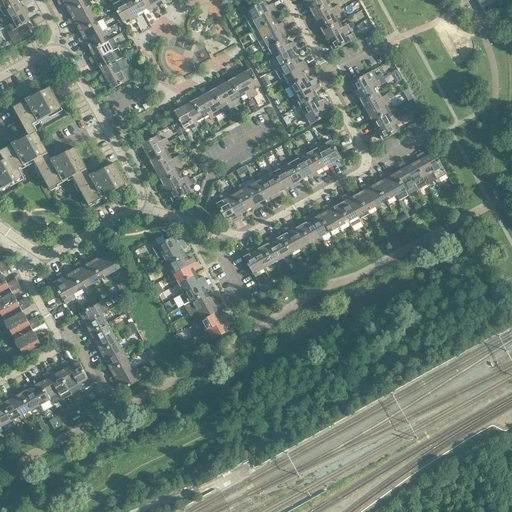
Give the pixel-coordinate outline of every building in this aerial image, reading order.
[(0,0),(0,7),(2,11),(19,2),(18,0),(0,0)] [(67,8),(70,13),(87,3),(85,0),(70,0),(60,6),(63,10),(67,8)] [(113,5),(123,22),(129,18),(131,21),(134,19),(123,0),(117,0),(119,2),(113,5)] [(123,0),(134,19),(137,17),(136,15),(142,11),(136,0),(123,0)] [(136,0),(142,11),(148,8),(150,10),(153,9),(148,0),(136,0)] [(148,0),(153,9),(156,7),(155,4),(161,1),(160,0),(148,0)] [(309,7),(312,13),(329,4),(333,1),(332,0),(313,0),(304,5),(306,8),(309,7)] [(476,0),(485,14),(487,13),(507,2),(505,0),(476,0)] [(245,24),(274,8),(272,4),(267,6),(264,1),(247,10),(242,13),(242,14),(243,13),(247,21),(244,22),(245,24)] [(1,19),(3,23),(27,10),(25,7),(23,8),(19,2),(2,11),(5,17),(1,19)] [(68,20),(71,25),(95,11),(94,10),(91,11),(87,3),(70,13),(73,18),(68,20)] [(244,4),(238,7),(242,13),(247,10),(244,4)] [(313,21),(315,24),(339,11),(336,6),(332,9),(329,4),(312,13),(316,19),(313,21)] [(253,32),(275,20),(272,15),(276,13),(274,8),(245,24),(246,26),(249,25),(253,32)] [(27,10),(3,23),(5,28),(10,25),(13,30),(8,33),(14,43),(32,34),(26,24),(30,21),(26,15),(29,13),(27,10)] [(77,27),(80,32),(97,22),(93,15),(96,13),(95,11),(71,25),(73,29),(77,27)] [(319,26),(323,32),(340,22),(337,17),(341,15),(339,11),(315,24),(316,27),(319,26)] [(255,43),(284,27),(282,23),(278,25),(275,20),(253,32),(248,35),(253,42),(254,41),(255,43)] [(79,39),(81,44),(105,30),(104,29),(102,30),(97,22),(80,32),(83,37),(79,39)] [(323,40),(325,43),(353,27),(351,23),(343,28),(340,22),(323,32),(326,38),(323,40)] [(329,45),(333,51),(355,40),(352,34),(358,31),(355,26),(353,27),(325,43),(327,46),(329,45)] [(263,51),(286,39),(283,34),(287,32),(284,27),(255,43),(256,45),(259,44),(263,51)] [(88,46),(91,51),(113,38),(108,41),(104,34),(106,32),(105,30),(81,44),(84,48),(88,46)] [(89,59),(92,63),(121,47),(120,45),(117,47),(113,39),(113,38),(91,51),(94,56),(89,59)] [(270,58),(271,60),(274,58),(295,46),(293,42),(288,44),(286,39),(263,51),(263,52),(269,49),(273,56),(270,58)] [(274,58),(279,68),(296,58),(293,53),(298,51),(295,46),(274,58)] [(99,65),(101,70),(123,58),(119,50),(122,49),(121,47),(92,63),(94,67),(99,65)] [(100,77),(102,82),(131,66),(130,64),(128,65),(123,58),(101,70),(104,75),(100,77)] [(280,79),(281,78),(306,65),(303,61),(299,63),(296,58),(279,68),(275,70),(280,79)] [(285,79),(290,86),(307,77),(304,72),(308,70),(306,65),(281,78),(282,80),(285,79)] [(131,66),(102,82),(105,86),(109,84),(112,89),(135,77),(134,76),(130,69),(132,67),(131,66)] [(243,70),(240,72),(253,96),(257,94),(255,89),(261,86),(251,69),(244,73),(243,70)] [(352,91),(354,94),(384,78),(381,74),(375,77),(372,71),(351,83),(355,89),(352,91)] [(238,77),(232,80),(241,97),(246,94),(248,99),(253,96),(240,72),(236,74),(238,77)] [(261,78),(264,84),(270,81),(267,75),(261,78)] [(291,96),(292,97),(316,84),(314,80),(309,82),(307,77),(290,86),(294,94),(291,96)] [(358,96),(362,102),(378,93),(376,88),(386,82),(384,78),(354,94),(355,97),(358,96)] [(224,81),(221,83),(234,106),(238,104),(236,100),(241,97),(232,80),(225,83),(224,81)] [(219,87),(213,90),(222,108),(227,105),(229,109),(234,106),(221,83),(217,84),(219,87)] [(296,98),(300,105),(317,96),(314,91),(319,89),(316,84),(292,97),(293,99),(296,98)] [(81,190),(89,205),(102,198),(125,185),(126,184),(114,163),(102,170),(95,174),(94,172),(90,175),(85,166),(75,147),(63,154),(62,154),(56,158),(56,156),(51,159),(48,153),(36,131),(32,124),(62,108),(50,87),(43,91),(31,97),(31,96),(19,103),(20,104),(13,107),(25,129),(29,135),(17,142),(16,140),(5,147),(6,148),(0,151),(0,152),(4,160),(0,162),(0,189),(16,181),(23,177),(18,168),(24,165),(33,160),(42,175),(49,189),(63,181),(73,176),(81,190)] [(205,91),(202,93),(215,117),(219,115),(217,110),(222,108),(213,90),(206,94),(205,91)] [(391,91),(385,94),(386,95),(388,100),(394,97),(391,91)] [(200,97),(194,101),(203,118),(208,115),(211,120),(215,117),(202,93),(199,95),(200,97)] [(362,110),(364,113),(388,100),(386,95),(381,98),(378,93),(362,102),(365,108),(362,110)] [(301,114),(302,116),(327,103),(324,99),(320,101),(317,96),(300,105),(304,113),(301,114)] [(369,115),(372,121),(393,109),(388,100),(364,113),(366,116),(369,115)] [(186,102),(183,103),(196,128),(201,125),(198,121),(203,118),(194,101),(188,104),(186,102)] [(143,105),(144,107),(145,110),(151,107),(148,102),(143,105)] [(174,112),(184,129),(189,126),(192,130),(196,128),(183,103),(180,105),(181,108),(174,112)] [(306,117),(311,125),(328,115),(325,110),(329,108),(327,103),(302,116),(303,118),(306,117)] [(373,129),(375,132),(399,119),(399,118),(394,109),(393,109),(372,121),(375,127),(373,129)] [(406,109),(399,112),(401,117),(408,114),(406,109)] [(282,118),(286,125),(291,123),(287,116),(282,118)] [(379,134),(383,141),(400,131),(397,126),(401,123),(399,119),(375,132),(376,135),(379,134)] [(143,152),(144,156),(168,143),(166,138),(161,141),(158,135),(156,136),(141,144),(145,151),(143,152)] [(319,142),(332,166),(336,164),(334,162),(341,158),(332,141),(326,144),(324,139),(319,142)] [(312,151),(321,169),(328,165),(329,168),(332,166),(319,142),(315,144),(317,149),(312,151)] [(149,158),(152,164),(169,155),(166,149),(171,147),(168,143),(144,156),(146,159),(149,158)] [(293,162),(303,179),(309,176),(310,178),(314,176),(300,152),(299,149),(295,151),(296,155),(298,159),(293,162)] [(300,152),(314,176),(317,175),(315,172),(321,169),(312,151),(307,154),(305,150),(300,152)] [(426,151),(422,153),(438,182),(440,181),(438,179),(445,175),(446,175),(447,175),(434,152),(429,155),(426,151)] [(420,160),(415,163),(427,185),(435,180),(436,183),(438,182),(422,153),(417,156),(420,160)] [(153,172),(155,175),(179,162),(176,157),(172,160),(169,155),(152,164),(155,170),(153,172)] [(280,160),(295,187),(298,185),(296,182),(303,179),(293,162),(288,165),(285,158),(280,157),(279,158),(280,160)] [(279,170),(274,172),(284,190),(290,186),(291,189),(295,187),(280,160),(276,163),(277,165),(279,170)] [(407,161),(403,164),(419,193),(421,192),(419,189),(427,185),(415,163),(410,165),(407,161)] [(159,177),(162,183),(180,173),(177,168),(181,166),(179,162),(155,175),(156,178),(159,177)] [(401,170),(396,173),(408,195),(416,191),(417,194),(419,193),(403,164),(398,166),(401,170)] [(267,171),(262,173),(275,197),(279,196),(277,193),(284,190),(274,172),(269,175),(267,171)] [(388,172),(384,174),(397,198),(398,201),(408,195),(396,173),(391,176),(388,172)] [(163,190),(165,193),(189,180),(187,176),(182,178),(180,173),(162,183),(166,189),(163,190)] [(260,180),(255,183),(264,200),(271,197),(272,199),(275,197),(262,173),(258,176),(260,180)] [(382,181),(377,184),(386,201),(394,197),(395,199),(397,198),(384,174),(379,176),(382,181)] [(189,180),(165,193),(167,197),(169,195),(173,202),(190,193),(187,187),(191,185),(189,180)] [(247,181),(243,184),(256,208),(260,206),(258,203),(264,200),(255,183),(250,186),(247,181)] [(369,182),(365,185),(378,209),(380,208),(378,205),(386,201),(377,184),(372,186),(369,182)] [(241,191),(236,193),(245,210),(252,207),(253,210),(256,208),(243,184),(239,186),(241,191)] [(363,192),(358,194),(367,211),(375,207),(376,210),(378,209),(365,185),(360,187),(363,192)] [(229,192),(224,194),(237,218),(241,216),(239,214),(245,210),(236,193),(231,196),(229,192)] [(350,193),(346,195),(359,219),(369,214),(367,211),(358,194),(353,197),(350,193)] [(217,205),(226,221),(233,218),(234,220),(237,218),(224,194),(220,197),(222,201),(217,204),(217,205)] [(344,202),(339,205),(348,222),(356,218),(357,220),(359,219),(346,195),(341,198),(344,202)] [(331,203),(327,206),(340,230),(342,229),(341,226),(348,222),(339,205),(334,208),(331,203)] [(325,212),(320,215),(329,232),(337,228),(339,231),(340,230),(327,206),(322,208),(325,212)] [(312,214),(308,216),(321,240),(323,239),(321,237),(329,232),(320,215),(315,218),(312,214)] [(306,223),(301,226),(310,243),(318,239),(319,241),(321,240),(308,216),(303,219),(306,223)] [(293,224),(289,227),(302,251),(304,250),(303,247),(310,243),(301,226),(296,229),(293,224)] [(287,233),(282,236),(291,253),(299,249),(301,252),(302,251),(289,227),(284,229),(287,233)] [(274,235),(270,237),(283,261),(285,260),(284,258),(291,253),(282,236),(277,239),(274,235)] [(158,258),(160,257),(185,243),(182,239),(178,241),(175,236),(166,241),(153,248),(158,258)] [(268,244),(263,247),(272,264),(280,259),(282,262),(283,261),(270,237),(265,239),(268,244)] [(353,241),(348,244),(352,250),(356,247),(353,241)] [(164,257),(168,265),(185,255),(183,250),(187,248),(185,243),(160,257),(161,258),(164,257)] [(255,245),(251,247),(264,272),(266,271),(265,268),(272,264),(263,247),(258,249),(255,245)] [(249,254),(244,257),(243,257),(253,274),(261,270),(262,273),(264,272),(251,247),(247,250),(249,254)] [(99,252),(112,276),(114,275),(112,273),(121,268),(111,251),(106,254),(103,249),(99,252)] [(92,262),(101,279),(109,274),(110,277),(112,276),(99,252),(94,254),(97,259),(92,262)] [(170,274),(171,276),(195,262),(192,258),(188,260),(185,255),(168,265),(172,272),(170,274)] [(80,262),(93,287),(95,286),(94,283),(101,279),(92,262),(87,264),(84,260),(80,262)] [(73,272),(82,289),(90,285),(91,288),(93,287),(80,262),(75,265),(78,269),(73,272)] [(174,276),(179,284),(196,274),(193,269),(197,267),(195,262),(171,276),(172,277),(174,276)] [(0,268),(0,280),(4,278),(1,273),(10,268),(8,264),(0,268)] [(61,273),(74,297),(76,296),(75,294),(82,289),(73,272),(68,275),(65,270),(61,273)] [(292,277),(294,282),(303,277),(301,272),(298,274),(295,270),(290,272),(293,277),(292,277)] [(54,283),(63,300),(71,296),(73,298),(74,297),(61,273),(57,275),(59,280),(54,283)] [(180,293),(181,295),(205,281),(203,277),(199,279),(196,274),(179,284),(183,291),(180,293)] [(0,280),(0,292),(18,283),(15,279),(7,283),(4,278),(0,280)] [(128,281),(118,286),(121,291),(131,286),(128,281)] [(184,305),(184,306),(206,293),(203,288),(208,286),(205,281),(181,295),(182,296),(185,295),(189,302),(184,305)] [(0,292),(0,305),(14,297),(11,292),(20,287),(18,283),(0,292)] [(159,283),(154,286),(159,294),(164,291),(159,283)] [(185,315),(187,317),(216,300),(214,296),(209,298),(206,293),(184,306),(188,313),(185,315)] [(0,305),(0,313),(2,316),(28,302),(26,297),(17,302),(14,297),(0,305)] [(78,321),(81,326),(105,313),(109,310),(104,300),(79,314),(82,319),(78,321)] [(190,317),(195,325),(217,312),(214,307),(219,305),(216,300),(187,317),(188,319),(190,317)] [(2,316),(7,326),(25,316),(22,311),(31,306),(28,302),(2,316)] [(196,334),(197,336),(227,319),(224,315),(220,317),(217,312),(195,325),(199,332),(196,334)] [(88,328),(90,333),(107,323),(103,316),(106,314),(105,313),(81,326),(83,330),(88,328)] [(7,326),(12,335),(39,321),(37,316),(27,321),(25,316),(7,326)] [(201,336),(205,344),(228,332),(225,326),(229,324),(227,319),(197,336),(198,337),(201,336)] [(12,335),(17,345),(35,335),(32,330),(41,325),(39,321),(12,335)] [(133,322),(126,326),(131,335),(138,331),(133,322)] [(89,340),(91,345),(115,331),(114,330),(112,331),(107,323),(90,333),(93,338),(89,340)] [(98,347),(101,352),(118,342),(113,335),(116,333),(115,331),(91,345),(93,349),(98,347)] [(17,345),(23,355),(41,345),(41,344),(49,340),(47,335),(38,340),(35,335),(17,345)] [(99,359),(102,364),(126,350),(125,349),(122,350),(118,342),(101,352),(104,357),(99,359)] [(108,366),(111,371),(128,361),(124,354),(127,352),(126,350),(102,364),(104,368),(108,366)] [(71,360),(66,363),(82,391),(84,390),(83,388),(91,384),(79,361),(73,365),(71,360)] [(109,378),(112,382),(136,369),(135,367),(132,369),(128,361),(111,371),(114,376),(109,378)] [(64,369),(59,372),(72,394),(79,390),(81,392),(82,391),(66,363),(62,365),(64,369)] [(136,369),(112,382),(114,387),(119,384),(122,390),(139,380),(134,372),(137,371),(136,369)] [(52,371),(47,373),(64,402),(65,401),(64,398),(72,394),(59,372),(54,375),(52,371)] [(46,380),(40,383),(50,400),(53,404),(60,400),(62,403),(64,402),(47,373),(43,376),(46,380)] [(33,381),(28,384),(42,408),(44,407),(42,404),(49,400),(52,405),(53,405),(53,404),(50,400),(40,383),(35,386),(33,381)] [(26,391),(21,394),(31,410),(38,406),(40,409),(42,408),(28,384),(24,386),(26,391)] [(14,392),(9,394),(23,418),(24,417),(23,415),(31,410),(21,394),(16,396),(14,392)] [(7,401),(2,404),(12,421),(19,417),(21,419),(23,418),(9,394),(5,397),(7,401)] [(87,400),(77,405),(82,414),(92,409),(87,400)] [(0,421),(4,429),(6,428),(4,425),(12,421),(2,404),(0,405),(0,421)] [(77,405),(68,410),(73,419),(82,414),(77,405)] [(59,417),(50,422),(55,430),(64,425),(59,417)] [(45,425),(41,427),(44,433),(50,430),(47,424),(45,425)] [(31,435),(22,440),(26,446),(35,441),(31,435)] [(22,439),(14,442),(19,450),(26,446),(22,440),(22,439)]
